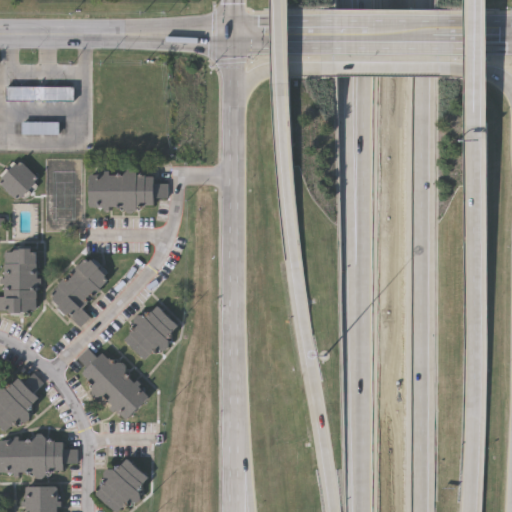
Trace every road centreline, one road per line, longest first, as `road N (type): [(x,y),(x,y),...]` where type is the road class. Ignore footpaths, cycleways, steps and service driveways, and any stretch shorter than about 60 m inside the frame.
road 1 (motorway): [(358,0),(363,511)]
road 2 (motorway): [(421,511),(419,0)]
road 3 (secondary): [(235,0),(234,511)]
road 4 (motorway): [(284,85),(296,259),(335,511)]
road 5 (motorway): [(472,511),(476,126)]
road 6 (tertiary): [(328,35),(0,35)]
road 7 (motorway): [(339,0),(358,297)]
road 8 (motorway): [(476,126),(475,0)]
